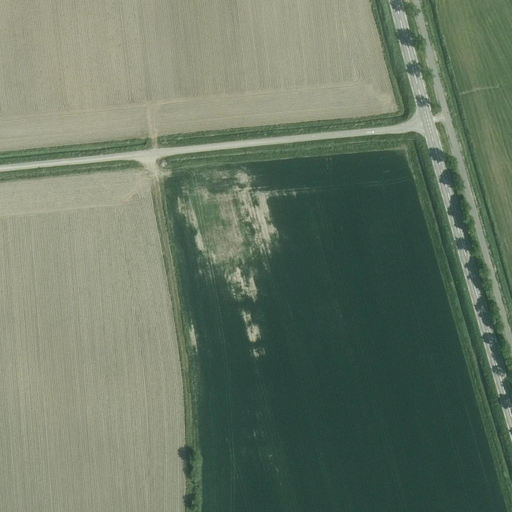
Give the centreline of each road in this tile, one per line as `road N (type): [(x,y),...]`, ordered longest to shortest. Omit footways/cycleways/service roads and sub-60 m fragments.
road 1 (unclassified): [(0,170),(428,123)]
road 2 (tertiary): [(511,425),(428,123)]
road 3 (tertiary): [(428,123),(395,0)]
